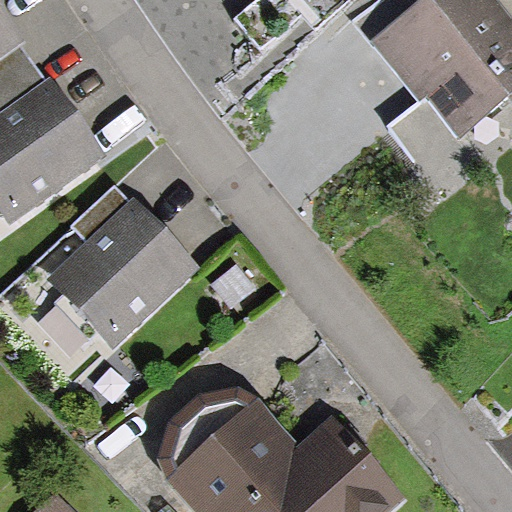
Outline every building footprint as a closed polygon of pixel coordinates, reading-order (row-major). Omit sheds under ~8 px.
[(511,21),(493,0),(422,0),(374,42),(422,98),(384,131),(422,175),(511,98),(511,21)] [(0,58),(19,44),(26,39),(0,3),(0,58)] [(0,111),(43,80),(19,44),(0,58),(0,111)] [(43,80),(0,111),(0,208),(11,224),(109,155),(52,74),(43,80)] [(87,240),(128,201),(114,187),(73,226),(87,240)] [(48,277),(116,348),(202,267),(133,195),(128,201),(87,240),(48,277)] [(389,511),(403,500),(331,414),(298,443),(257,398),(237,388),(199,396),(170,422),(159,460),(167,478),(198,511),(389,511)] [(74,511),(55,491),(33,511),(74,511)]
